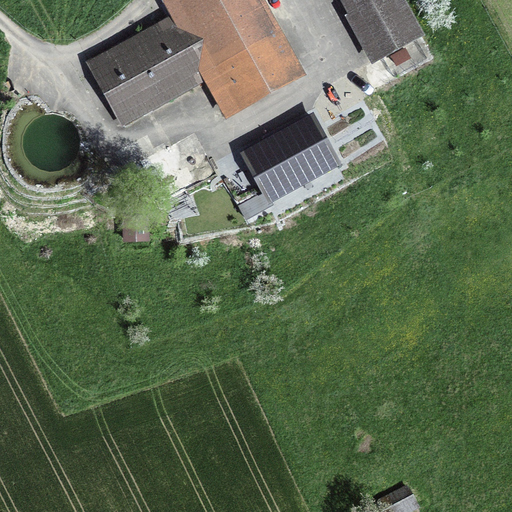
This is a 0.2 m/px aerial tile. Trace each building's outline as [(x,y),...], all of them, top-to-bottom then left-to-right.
[(308,76),(265,0),(160,0),(170,16),(86,62),(122,128),(205,83),(226,121),(308,76)] [(426,37),(405,0),(338,0),(347,15),(344,17),(372,67),(384,60),(393,78),(428,59),(418,41),(426,37)] [(314,114),(239,154),(257,187),(234,199),(246,222),(248,221),(249,224),(272,212),(274,217),(345,179),(339,169),(343,167),(314,114)] [(150,223),(123,224),(124,244),(150,243),(150,223)] [(413,511),(419,509),(408,485),(377,501),(382,511),(413,511)]
